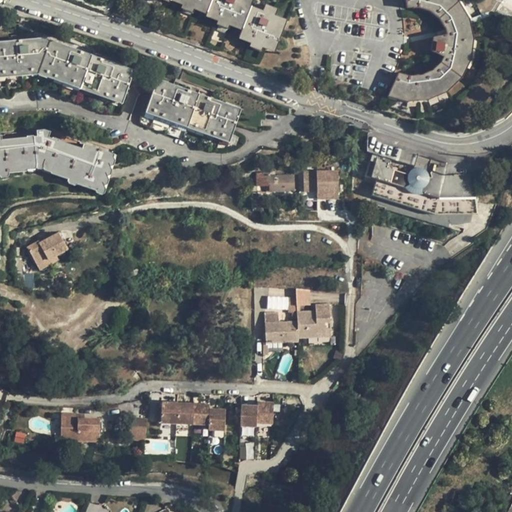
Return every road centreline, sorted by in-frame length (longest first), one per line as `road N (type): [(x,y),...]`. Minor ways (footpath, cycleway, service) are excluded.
road 1 (tertiary): [(339,108),(23,0)]
road 2 (motorway): [(511,265),(361,511)]
road 3 (motorway): [(394,511),(511,318)]
road 4 (residential): [(0,478),(157,491),(193,498),(210,511)]
road 5 (tertiary): [(339,108),(452,145),(483,142),(511,124)]
